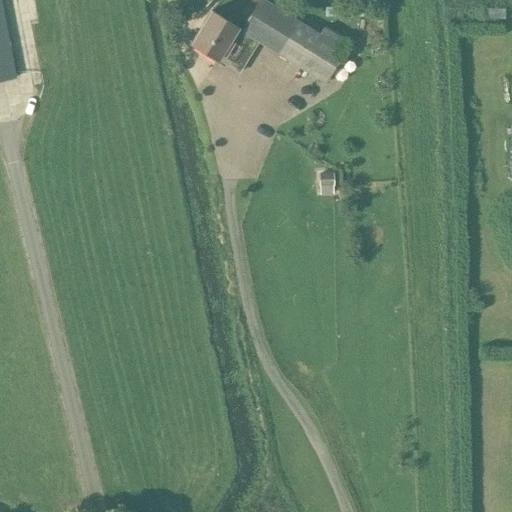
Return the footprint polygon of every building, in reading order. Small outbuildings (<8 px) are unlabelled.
[(0,0),(0,81),(17,78),(1,0),(0,0)] [(184,0),(198,13),(210,0),(184,0)] [(260,0),(241,32),(237,30),(238,27),(213,11),(193,44),(218,59),(220,55),(241,68),(259,41),(325,82),(349,43),(325,28),(321,35),(264,0),(260,0)] [(385,9),(325,7),(325,16),(385,17),(385,9)] [(483,18),(504,19),(504,9),(483,8),(483,18)] [(333,173),(318,173),(319,186),(320,186),(320,195),(333,195),(333,186),(333,173)]
